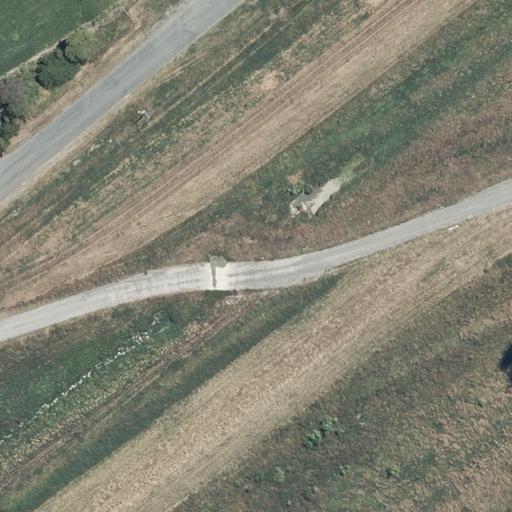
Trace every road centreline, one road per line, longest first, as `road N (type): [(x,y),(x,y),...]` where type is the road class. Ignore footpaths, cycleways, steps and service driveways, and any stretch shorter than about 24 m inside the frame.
road 1 (track): [(0,331),(136,286),(294,272),(511,192)]
road 2 (unclassified): [(0,178),(213,0)]
